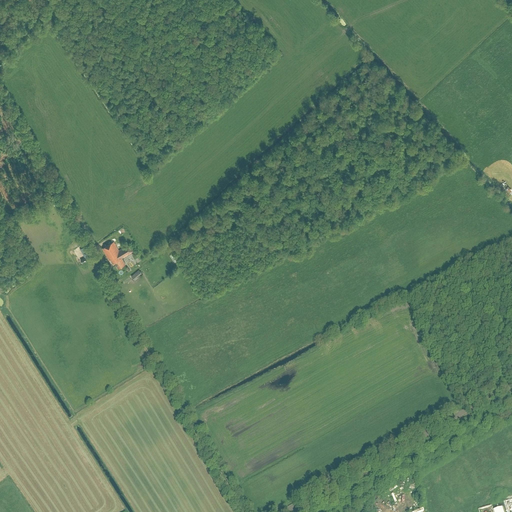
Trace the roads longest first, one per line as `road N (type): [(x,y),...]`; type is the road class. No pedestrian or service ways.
road 1 (track): [(242,511),(0,91)]
road 2 (unclassified): [(285,511),(511,384)]
